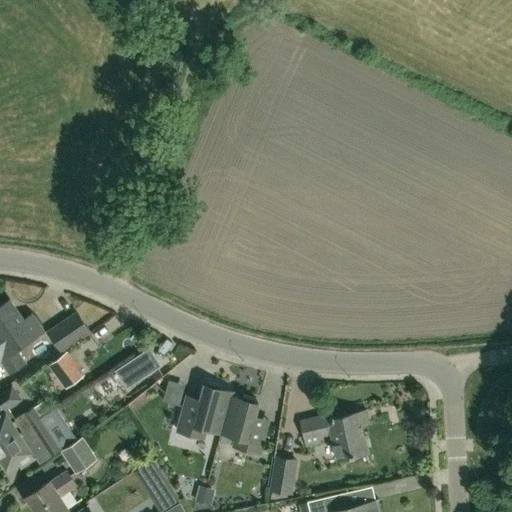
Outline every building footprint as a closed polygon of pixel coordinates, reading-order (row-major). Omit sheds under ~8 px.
[(0,362),(3,360),(10,371),(24,362),(15,349),(43,330),(32,314),(23,320),(9,299),(0,305),(0,362)] [(78,309),(66,317),(65,316),(44,330),(58,352),(80,338),(80,339),(93,331),(78,309)] [(149,349),(130,361),(141,377),(160,364),(149,349)] [(65,389),(85,374),(67,350),(48,364),(65,389)] [(231,396),(232,392),(221,389),(222,385),(209,381),(207,385),(205,384),(201,400),(187,396),(178,431),(203,437),(206,428),(221,432),(230,396),(231,396)] [(0,393),(0,444),(40,418),(34,410),(32,407),(16,418),(10,409),(23,401),(12,385),(0,393)] [(234,446),(259,453),(268,419),(254,416),(258,403),(255,402),(256,398),(243,395),(242,398),(231,396),(232,392),(231,396),(230,396),(221,432),(236,436),(234,446)] [(40,418),(0,444),(0,455),(1,457),(0,457),(0,459),(5,466),(7,465),(9,468),(18,461),(22,466),(37,456),(41,461),(61,447),(47,427),(45,428),(39,419),(51,411),(51,410),(40,418)] [(338,460),(366,453),(357,413),(346,415),(345,411),(301,421),(306,445),(319,443),(317,434),(331,431),(338,460)] [(76,473),(97,459),(82,437),(61,450),(76,473)] [(290,495),(298,458),(275,453),(267,490),(290,495)] [(59,496),(76,486),(66,471),(50,482),(49,481),(25,497),(35,511),(63,511),(67,510),(59,496)] [(133,503),(152,498),(148,483),(130,488),(133,503)] [(216,489),(199,484),(195,500),(212,505),(216,489)] [(380,511),(378,501),(352,507),(348,493),(308,503),(309,511),(380,511)]
